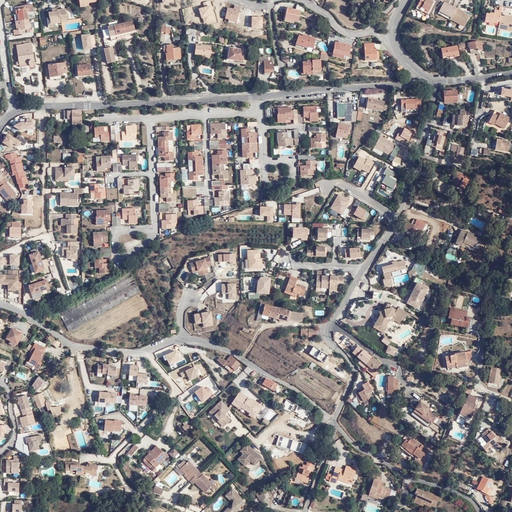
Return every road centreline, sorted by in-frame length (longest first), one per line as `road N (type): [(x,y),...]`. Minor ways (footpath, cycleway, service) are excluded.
road 1 (unclassified): [(332,420),(354,374),(323,327),(401,206),(433,83)]
road 2 (residential): [(0,302),(69,344),(142,352),(184,336),(233,354),(332,420)]
road 3 (residential): [(161,100),(154,14),(275,42)]
road 4 (residential): [(332,420),(353,446),(407,477),(457,490),(481,511)]
road 5 (tertiary): [(0,126),(15,111),(161,100)]
road 6 (tertiary): [(287,92),(419,84)]
road 7 (tertiary): [(161,100),(287,92)]
road 8 (unknown): [(332,420),(307,434),(285,429),(254,440),(230,412)]
